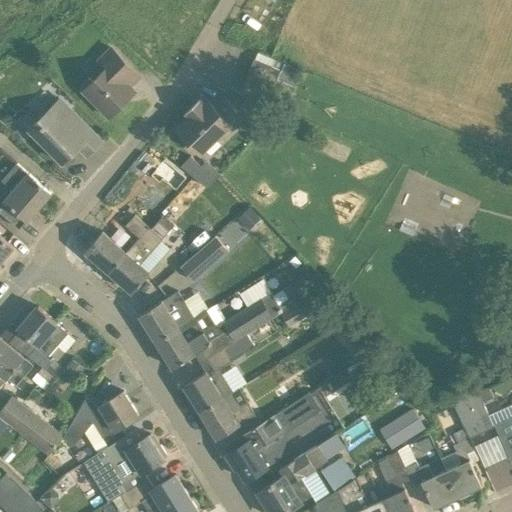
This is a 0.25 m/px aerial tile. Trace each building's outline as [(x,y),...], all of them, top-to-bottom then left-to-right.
[(109,117),(127,100),(136,91),(130,86),(139,77),(111,48),(99,60),(106,68),(93,81),(90,78),(77,90),(83,96),(86,93),(109,117)] [(295,87),(277,80),(269,76),(273,67),(254,59),(240,92),(285,110),(295,87)] [(227,128),(230,131),(245,117),(233,105),(226,98),(216,108),(207,100),(204,102),(200,98),(185,112),(190,116),(177,129),(189,141),(189,146),(194,151),(199,151),(201,153),(227,128)] [(34,134),(45,144),(63,163),(79,148),(87,156),(102,142),(70,110),(61,119),(50,109),(38,121),(43,125),(34,134)] [(192,175),(193,174),(201,166),(191,156),(181,166),(192,175)] [(29,174),(0,207),(0,211),(19,229),(51,193),(29,174)] [(139,237),(149,227),(135,214),(126,225),(139,237)] [(133,293),(146,277),(150,273),(139,263),(152,249),(153,249),(162,239),(149,227),(139,237),(126,252),(109,272),(133,293)] [(126,252),(102,231),(85,251),(109,272),(126,252)] [(0,264),(14,247),(0,235),(0,264)] [(216,235),(180,266),(194,281),(229,250),(216,235)] [(195,317),(179,328),(156,341),(173,368),(201,350),(207,360),(247,335),(280,313),(301,300),(306,297),(294,282),(282,290),(288,299),(279,305),(271,293),(224,323),(223,321),(216,325),(207,310),(195,317)] [(178,291),(162,301),(140,314),(156,341),(179,328),(195,317),(178,291)] [(310,314),(301,300),(280,313),(289,327),(310,314)] [(47,357),(59,344),(68,333),(56,323),(57,322),(38,306),(18,329),(37,346),(28,356),(56,378),(63,369),(53,360),(53,361),(47,357)] [(207,360),(212,367),(214,371),(253,346),(247,335),(207,360)] [(17,384),(24,376),(33,365),(15,349),(0,337),(0,386),(8,377),(17,384)] [(227,372),(236,386),(247,380),(238,365),(227,372)] [(201,412),(223,398),(206,371),(184,385),(201,412)] [(123,391),(103,403),(87,395),(63,437),(74,446),(93,423),(102,438),(139,415),(123,391)] [(469,438),(481,433),(494,427),(490,419),(477,391),(453,403),(465,428),(469,438)] [(246,480),(267,467),(277,461),(265,442),(317,409),(307,393),(260,423),(245,433),(233,440),(237,447),(227,454),(236,468),(238,467),(246,480)] [(63,437),(11,397),(0,410),(0,434),(9,424),(48,455),(63,437)] [(232,413),(223,398),(201,412),(217,438),(239,425),(245,433),(260,423),(255,416),(248,404),(232,413)] [(511,416),(494,425),(511,464),(511,416)] [(461,463),(446,470),(458,497),(482,486),(467,454),(475,450),(469,438),(465,428),(453,433),(457,443),(453,445),(461,463)] [(165,458),(165,457),(166,454),(161,445),(157,445),(150,434),(122,452),(116,443),(98,454),(105,466),(117,459),(130,479),(141,473),(165,458)] [(301,477),(308,473),(327,461),(318,445),(279,469),(283,476),(258,492),(270,511),(285,511),(312,495),(301,477)] [(410,479),(405,467),(398,452),(379,464),(393,494),(381,499),(386,511),(415,511),(403,483),(410,479)] [(345,454),(323,466),(335,487),(357,474),(345,454)] [(416,462),(405,467),(410,479),(413,485),(421,481),(434,508),(458,497),(446,470),(433,476),(427,464),(419,468),(416,462)] [(9,469),(0,477),(0,497),(13,511),(38,511),(45,506),(9,469)] [(166,511),(190,498),(175,474),(153,488),(149,480),(121,497),(129,510),(142,502),(148,511),(166,511)] [(354,480),(337,491),(347,510),(347,511),(386,511),(381,499),(369,505),(362,490),(359,491),(354,480)] [(314,505),(317,511),(342,511),(347,510),(337,491),(314,505)] [(198,511),(190,498),(166,511),(198,511)]
